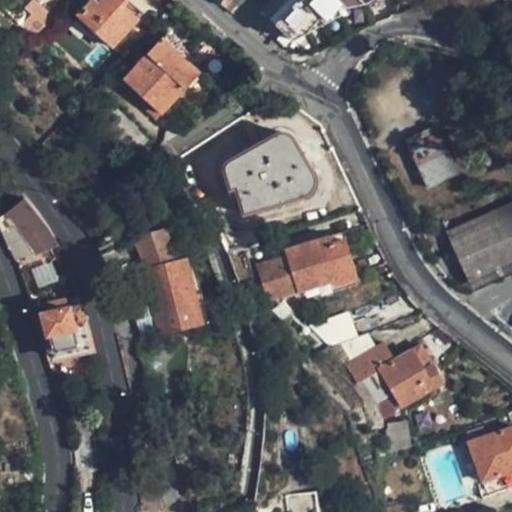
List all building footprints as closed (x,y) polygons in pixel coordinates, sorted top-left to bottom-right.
[(120,6),(126,0),(97,0),(94,3),(90,0),(88,0),(74,15),(109,47),(135,19),(120,6)] [(140,13),(126,0),(120,6),(135,19),(140,13)] [(220,0),(217,4),(229,15),(243,0),(220,0)] [(285,0),(267,19),(294,44),(356,15),(385,4),(387,0),(285,0)] [(34,39),(52,20),(37,7),(19,26),(34,39)] [(211,84),(158,38),(122,77),(167,121),(171,118),(177,122),(211,84)] [(144,140),(109,106),(101,113),(104,123),(100,135),(126,161),(131,157),(139,165),(147,150),(141,144),(144,140)] [(459,172),(438,126),(407,140),(428,186),(459,172)] [(250,214),(311,194),(314,191),(316,186),(317,181),(316,176),(288,136),(283,133),(279,133),(275,134),(229,165),(225,169),(223,173),(224,176),(225,180),(230,189),(237,187),(250,214)] [(21,196),(0,214),(0,235),(10,230),(13,234),(18,231),(33,252),(53,244),(41,224),(21,196)] [(471,282),(511,264),(511,208),(503,212),(450,235),(471,282)] [(197,314),(180,251),(170,253),(159,219),(134,230),(145,262),(141,263),(158,324),(197,314)] [(355,281),(342,241),(328,245),(325,237),(258,259),(271,300),(332,281),(334,287),(355,281)] [(39,263),(33,252),(19,258),(23,269),(39,263)] [(75,298),(60,301),(62,305),(38,313),(51,355),(89,345),(81,314),(75,298)] [(441,384),(430,367),(421,372),(409,352),(393,362),(382,344),(343,367),(355,386),(376,373),(399,409),(441,384)] [(421,372),(430,367),(418,346),(409,352),(421,372)] [(511,478),(511,428),(468,445),(484,489),(511,478)] [(320,511),(319,491),(285,493),(286,511),(320,511)]
